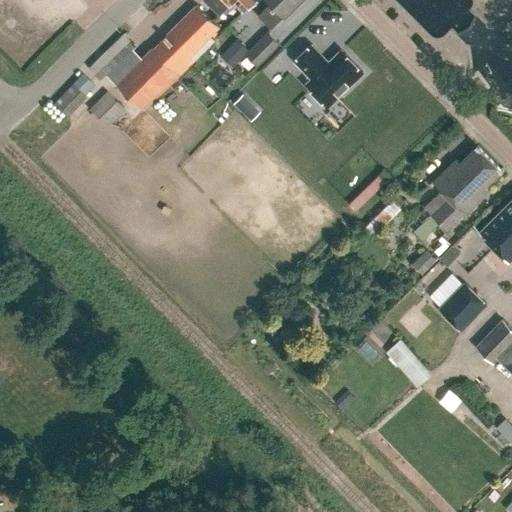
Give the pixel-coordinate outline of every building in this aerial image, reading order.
[(204,0),(218,14),(232,0),(242,0),(243,0),(237,5),(243,11),(254,0),(204,0)] [(284,15),(299,0),(269,0),(271,2),(264,9),(258,15),(271,28),(284,15)] [(215,40),(211,36),(220,27),(197,3),(166,33),(167,34),(153,48),(151,46),(141,57),(133,49),(137,46),(124,33),(89,68),(101,80),(107,74),(143,110),(194,60),(215,40)] [(257,66),(280,44),(268,31),(249,50),(237,39),(221,56),(234,68),(246,54),(257,66)] [(329,106),(363,72),(341,50),(328,62),(312,45),(294,62),(311,78),(306,83),(329,106)] [(69,117),(87,97),(86,95),(96,85),(83,73),(55,103),(69,117)] [(108,90),(90,109),(109,127),(126,109),(108,90)] [(252,105),(242,95),(234,104),(244,113),(252,105)] [(484,188),(501,170),(477,146),(460,163),(456,159),(433,181),(448,197),(414,230),(430,247),(426,251),(425,250),(411,264),(421,274),(451,244),(442,235),(445,232),(438,225),(440,223),(447,230),(464,213),(465,214),(488,192),(484,188)] [(372,236),(400,208),(390,198),(362,226),(372,236)] [(509,260),(511,257),(511,199),(480,231),(509,260)] [(462,331),(487,304),(464,281),(438,308),(462,331)] [(511,328),(501,318),(474,346),(491,362),(496,358),(511,373),(511,328)] [(432,374),(400,339),(386,352),(417,387),(432,374)] [(342,410),(355,399),(347,390),(334,402),(342,410)] [(445,401),(456,412),(466,402),(454,391),(445,401)] [(497,427),(511,442),(511,424),(506,418),(497,427)]
